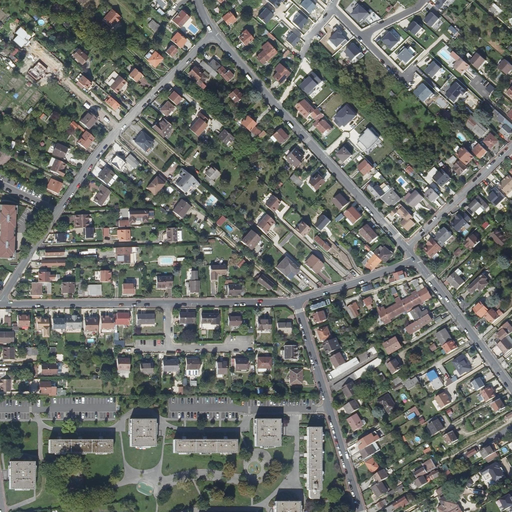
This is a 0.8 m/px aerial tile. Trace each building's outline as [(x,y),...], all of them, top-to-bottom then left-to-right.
[(309,13),(316,5),(310,0),(303,0),(299,4),(309,13)] [(362,22),(370,12),(355,0),(347,10),(362,22)] [(434,0),(433,2),(440,9),(448,0),(434,0)] [(497,14),(502,9),(495,3),(491,8),(497,14)] [(265,23),(274,15),(266,7),(257,15),(265,23)] [(111,10),(102,21),(110,28),(114,23),(116,21),(117,21),(120,18),(111,10)] [(177,13),(171,20),(180,28),(190,17),(181,10),(179,14),(177,13)] [(298,12),(292,22),(302,28),(308,19),(298,12)] [(237,21),(230,13),(223,19),(228,26),(231,23),(232,25),(237,21)] [(425,21),(432,28),(440,20),(432,13),(425,21)] [(161,27),(149,16),(147,19),(148,19),(145,22),(148,24),(147,25),(156,32),(161,27)] [(1,28),(0,29),(0,33),(1,34),(8,40),(18,29),(16,27),(17,26),(13,22),(6,30),(5,28),(3,30),(1,28)] [(408,29),(416,36),(423,29),(415,22),(413,25),(411,27),(410,26),(408,29)] [(239,38),(244,45),(252,39),(245,30),(242,33),(243,35),(239,38)] [(293,47),(300,39),(292,31),(285,39),(293,47)] [(382,39),(392,50),(401,41),(391,31),(382,39)] [(186,41),(177,33),(171,40),(180,48),(186,41)] [(263,64),(266,62),(265,61),(275,52),(273,49),(267,42),(261,48),(263,50),(256,56),(262,64),(263,64)] [(154,49),(147,43),(144,46),(151,52),(154,49)] [(354,43),(345,51),(353,60),(362,52),(354,43)] [(178,50),(172,45),(165,52),(172,57),(178,50)] [(284,54),(288,50),(282,45),(279,48),(284,54)] [(82,64),(87,57),(78,49),(76,52),(73,55),(82,64)] [(415,57),(407,49),(398,57),(401,60),(402,59),(407,65),(415,57)] [(162,59),(155,51),(147,60),(155,67),(162,59)] [(49,56),(59,65),(61,63),(50,53),(45,58),(46,59),(49,56)] [(487,61),(479,54),(471,63),(479,70),(487,61)] [(59,65),(49,56),(46,59),(42,64),(52,73),(52,72),(59,65)] [(463,74),(471,66),(462,58),(455,67),(463,74)] [(218,74),(212,69),(207,64),(203,60),(199,64),(209,72),(215,77),(218,74)] [(511,69),(511,65),(506,60),(499,68),(507,75),(511,69)] [(434,78),(442,69),(435,63),(426,72),(434,78)] [(273,77),(280,84),(290,74),(280,64),(275,69),(278,72),(273,77)] [(61,66),(59,65),(52,72),(54,74),(61,66)] [(227,81),(233,75),(228,70),(226,71),(221,66),(216,70),(227,81)] [(202,74),(200,71),(201,70),(199,69),(198,70),(195,67),(189,73),(192,76),(190,78),(199,86),(202,82),(206,77),(202,74)] [(136,81),(142,74),(135,68),(129,75),(136,81)] [(300,85),(309,94),(324,81),(315,72),(300,85)] [(92,84),(81,74),(76,79),(79,82),(84,87),(86,88),(88,85),(89,84),(90,85),(92,84)] [(116,93),(126,82),(120,76),(110,87),(116,93)] [(462,94),(464,95),(468,91),(457,81),(445,94),(454,102),(462,94)] [(201,93),(189,83),(186,86),(199,96),(201,93)] [(424,84),(415,93),(424,103),(430,97),(431,99),(435,95),(424,84)] [(235,102),(242,95),(236,88),(228,94),(230,97),(235,102)] [(174,91),(168,97),(176,105),(182,98),(174,91)] [(230,97),(228,94),(219,102),(222,105),(226,102),(225,101),(230,97)] [(120,105),(111,97),(110,98),(108,101),(106,99),(105,101),(115,110),(120,105)] [(322,113),(317,108),(315,111),(305,100),(297,108),(301,112),(299,114),(302,117),(304,115),(307,118),(311,114),(316,119),(322,113)] [(167,116),(174,107),(167,102),(160,110),(167,116)] [(322,104),(317,108),(322,113),(325,116),(326,117),(331,113),(322,104)] [(335,116),(345,127),(358,115),(348,104),(335,116)] [(92,126),(97,120),(89,112),(81,122),(88,129),(91,125),(92,126)] [(451,117),(446,112),(442,116),(447,120),(451,117)] [(511,124),(498,112),(495,114),(498,117),(496,118),(502,124),(503,123),(506,126),(501,132),(508,139),(511,133),(511,124)] [(197,116),(199,118),(196,122),(197,123),(194,125),(193,125),(190,129),(198,136),(208,125),(206,123),(209,120),(200,113),(197,116)] [(254,125),(256,123),(245,113),(238,120),(251,131),(257,137),(258,137),(262,133),(254,125)] [(322,113),(316,119),(315,119),(317,121),(319,120),(320,121),(325,116),(322,113)] [(465,121),(468,124),(469,123),(475,128),(483,136),(486,133),(475,122),(476,120),(471,115),(465,121)] [(163,136),(173,126),(163,118),(159,124),(156,122),(152,126),(163,136)] [(327,122),(324,120),(321,123),(320,121),(319,120),(317,121),(313,125),(316,128),(317,127),(325,136),(333,129),(327,122)] [(488,131),(476,120),(475,122),(486,133),(488,131)] [(288,138),(280,128),(270,138),(274,143),(277,140),(279,143),(281,142),(282,143),(288,138)] [(366,146),(369,149),(380,138),(369,128),(359,139),(361,141),(358,144),(363,150),(366,146)] [(233,138),(224,129),(217,137),(225,144),(228,140),(230,142),(233,138)] [(261,141),(267,135),(264,131),(262,133),(258,137),(261,141)] [(86,150),(95,139),(86,132),(77,142),(86,150)] [(153,142),(142,132),(134,142),(145,151),(153,142)] [(401,145),(410,136),(407,133),(398,141),(401,145)] [(485,142),(492,149),(499,142),(492,135),(485,142)] [(405,148),(414,140),(410,136),(401,145),(405,148)] [(488,152),(476,141),(473,144),(477,147),(473,151),(477,155),(478,154),(482,158),(488,152)] [(67,161),(71,151),(59,146),(55,155),(67,161)] [(339,154),(345,162),(353,156),(346,148),(339,154)] [(470,162),(474,158),(464,148),(457,155),(465,164),(468,161),(470,162)] [(299,161),(303,157),(294,149),(286,158),(293,165),(298,159),(299,161)] [(132,164),(136,160),(130,154),(126,159),(132,164)] [(120,171),(126,164),(116,156),(110,163),(120,171)] [(63,171),(66,164),(53,158),(49,165),(52,167),(51,170),(64,176),(66,172),(63,171)] [(366,175),(373,168),(366,160),(358,167),(366,175)] [(453,169),(460,176),(468,168),(461,161),(453,169)] [(212,180),(219,172),(212,165),(205,173),(207,176),(205,178),(212,185),(215,182),(212,180)] [(114,174),(106,168),(98,178),(106,184),(114,174)] [(193,188),(196,184),(198,182),(184,170),(183,172),(179,176),(182,179),(181,180),(180,179),(175,184),(185,193),(188,189),(187,189),(190,186),(191,187),(193,188)] [(441,186),(451,178),(443,170),(434,179),(441,186)] [(302,182),(297,177),(298,176),(295,172),(289,178),(299,187),(302,182)] [(157,177),(147,188),(155,195),(165,184),(167,181),(160,175),(157,177)] [(316,189),(323,181),(317,175),(309,182),(316,189)] [(511,178),(510,177),(500,187),(507,194),(511,189),(511,178)] [(58,194),(63,184),(60,183),(51,179),(47,189),(58,194)] [(280,181),(275,187),(278,189),(283,184),(280,181)] [(383,190),(379,186),(377,186),(376,186),(373,183),(367,188),(378,201),(381,198),(386,194),(383,190)] [(101,206),(111,192),(110,191),(101,185),(98,189),(101,191),(94,201),(101,206)] [(386,194),(391,189),(390,189),(392,188),(389,185),(388,186),(387,186),(383,190),(386,194)] [(425,196),(431,190),(428,187),(422,193),(425,196)] [(491,198),(489,200),(496,207),(506,198),(496,187),(492,191),(494,193),(490,196),(491,198)] [(401,199),(391,189),(386,194),(381,198),(385,202),(387,200),(393,207),(401,199)] [(432,203),(439,196),(432,189),(431,190),(425,196),(432,203)] [(414,209),(424,199),(417,191),(412,196),(410,194),(405,199),(414,209)] [(262,202),(265,204),(273,195),(271,193),(262,202)] [(341,210),(349,203),(341,194),(333,201),(341,210)] [(275,207),(280,202),(273,195),(265,204),(273,212),(277,208),(275,207)] [(478,196),(477,200),(469,207),(475,213),(482,207),(485,209),(487,207),(478,196)] [(182,219),(191,207),(182,200),(173,212),(182,219)] [(13,251),(14,217),(15,217),(16,206),(0,205),(0,258),(8,259),(8,260),(10,260),(10,259),(14,259),(14,251),(13,251)] [(403,207),(399,212),(406,219),(402,224),(409,231),(416,224),(412,220),(414,218),(412,216),(403,207)] [(472,216),(475,213),(469,207),(465,208),(472,216)] [(362,217),(354,208),(346,214),(349,218),(354,224),(362,217)] [(398,213),(395,209),(390,214),(393,218),(398,213)] [(131,226),(131,223),(135,223),(135,218),(136,216),(140,216),(142,218),(142,222),(148,222),(147,218),(147,212),(147,211),(128,212),(129,221),(119,221),(119,227),(131,226)] [(255,221),(258,224),(266,215),(263,212),(255,221)] [(417,212),(412,216),(414,218),(419,223),(423,219),(417,212)] [(455,221),(451,224),(458,232),(472,220),(466,213),(462,217),(460,214),(456,218),(457,219),(455,221)] [(89,228),(88,214),(76,215),(76,223),(75,223),(75,229),(83,228),(89,228)] [(270,227),(275,222),(267,215),(266,215),(258,224),(257,226),(265,234),(269,230),(268,229),(269,227),(270,227)] [(324,216),(316,226),(323,231),(331,222),(324,216)] [(303,238),(311,229),(302,221),(295,230),(303,238)] [(379,237),(368,225),(360,232),(371,244),(379,237)] [(89,228),(83,228),(84,232),(86,232),(86,239),(93,239),(93,228),(89,228)] [(177,242),(177,228),(167,228),(167,242),(177,242)] [(437,237),(434,240),(442,248),(445,245),(444,244),(453,236),(445,228),(442,230),(439,233),(436,236),(437,237)] [(130,241),(129,230),(117,230),(118,235),(119,235),(119,242),(130,241)] [(491,236),(502,248),(509,241),(498,230),(491,236)] [(260,240),(251,231),(247,235),(257,244),(260,240)] [(282,248),(294,234),(291,232),(279,245),(282,248)] [(56,240),(56,243),(66,243),(66,233),(57,234),(58,239),(56,239),(56,240)] [(251,250),(257,244),(247,235),(242,241),(251,250)] [(475,248),(481,242),(473,235),(464,244),(468,247),(471,244),(475,248)] [(331,249),(318,237),(315,241),(328,252),(331,249)] [(434,240),(433,239),(427,244),(428,246),(424,250),(431,258),(442,249),(442,248),(434,240)] [(386,263),(394,255),(386,248),(385,249),(382,246),(375,254),(382,260),(386,263)] [(130,254),(130,248),(119,248),(117,248),(117,254),(117,258),(117,261),(121,261),(121,264),(130,264),(130,254)] [(457,257),(462,252),(459,249),(454,254),(457,257)] [(367,257),(370,260),(375,254),(372,251),(367,257)] [(372,271),(382,260),(375,254),(370,260),(367,257),(362,263),(372,271)] [(320,268),(324,264),(313,255),(306,263),(317,274),(321,269),(320,268)] [(291,280),(300,270),(286,257),(277,268),(291,280)] [(210,275),(211,275),(211,280),(212,281),(215,281),(217,280),(216,275),(226,275),(226,266),(210,266),(210,275)] [(465,283),(460,277),(462,275),(458,270),(448,280),(458,290),(465,283)] [(110,282),(110,275),(111,275),(111,271),(100,271),(100,282),(110,282)] [(408,278),(405,271),(403,272),(403,271),(394,274),(395,275),(396,277),(394,278),(390,280),(391,283),(408,278)] [(54,280),(54,276),(49,275),(48,272),(38,272),(38,283),(42,283),(48,283),(48,280),(54,280)] [(197,273),(192,274),(192,281),(190,281),(190,293),(199,293),(199,281),(197,281),(197,273)] [(481,291),(489,284),(486,281),(488,279),(484,274),(483,275),(483,274),(480,277),(480,278),(468,289),(473,294),(478,288),(481,291)] [(274,284),(262,275),(257,281),(269,290),(274,284)] [(173,288),(173,277),(157,277),(157,289),(166,289),(166,288),(173,288)] [(423,305),(421,302),(431,297),(426,288),(423,290),(420,285),(419,282),(417,279),(412,280),(418,292),(399,302),(397,299),(395,300),(397,304),(385,310),(383,308),(381,309),(380,307),(377,309),(378,311),(377,311),(385,326),(411,311),(421,306),(423,305)] [(74,292),(74,282),(62,283),(63,293),(74,292)] [(42,295),(42,283),(38,283),(32,283),(32,295),(34,295),(39,295),(42,295)] [(135,293),(135,284),(123,284),(123,293),(135,293)] [(363,288),(364,292),(373,289),(371,284),(368,285),(368,286),(363,288)] [(101,294),(101,285),(87,285),(87,290),(88,291),(89,291),(89,294),(101,294)] [(241,293),(241,285),(224,285),(224,288),(224,295),(241,296),(241,293)] [(497,291),(492,285),(487,290),(493,295),(497,291)] [(372,296),(367,298),(367,299),(365,300),(367,305),(372,302),(371,300),(374,299),(372,296)] [(346,306),(343,300),(336,303),(340,309),(346,306)] [(314,310),(330,305),(329,301),(321,304),(320,303),(312,306),(314,310)] [(357,303),(354,305),(353,303),(347,307),(353,318),(356,317),(360,315),(357,310),(359,308),(357,303)] [(485,306),(481,303),(474,309),(482,317),(489,311),(487,308),(485,306)] [(429,314),(427,309),(424,311),(421,306),(411,311),(417,321),(419,320),(428,315),(429,314)] [(496,312),(493,309),(485,316),(488,319),(490,321),(493,324),(504,313),(500,309),(496,312)] [(328,319),(325,311),(315,315),(318,323),(320,322),(324,321),(328,319)] [(131,324),(131,313),(118,313),(118,315),(115,315),(115,318),(115,324),(131,324)] [(195,323),(195,313),(181,313),(181,323),(195,323)] [(220,324),(220,314),(203,314),(203,323),(212,323),(212,324),(220,324)] [(30,327),(30,317),(23,317),(23,315),(18,315),(18,323),(18,327),(20,327),(30,327)] [(155,324),(155,315),(138,315),(138,324),(155,324)] [(422,326),(432,321),(428,315),(419,320),(422,326)] [(241,326),(241,316),(229,316),(229,326),(241,326)] [(49,337),(49,319),(41,319),(41,317),(36,317),(36,322),(37,322),(37,329),(44,329),(44,337),(49,337)] [(82,328),(82,318),(77,318),(73,318),(66,318),(66,328),(74,328),(76,329),(77,329),(78,328),(82,328)] [(115,324),(115,318),(110,318),(102,318),(102,329),(115,329),(115,324)] [(66,328),(66,319),(61,319),(58,319),(53,319),(53,329),(66,329),(66,328)] [(98,331),(98,319),(93,319),(90,319),(86,319),(86,331),(98,331)] [(270,329),(270,320),(258,320),(258,331),(263,331),(263,329),(270,329)] [(410,334),(422,327),(422,326),(419,320),(417,321),(406,328),(409,331),(410,334)] [(508,336),(511,332),(511,326),(508,322),(499,330),(501,332),(496,336),(498,338),(494,342),(497,345),(505,338),(508,336)] [(290,333),(290,324),(277,324),(277,333),(290,333)] [(331,337),(328,327),(319,330),(322,340),(324,340),(324,341),(328,340),(328,338),(331,337)] [(453,340),(445,328),(435,335),(442,347),(442,346),(453,340)] [(0,342),(13,343),(13,334),(0,333),(0,342)] [(390,353),(402,347),(397,337),(385,344),(390,353)] [(340,348),(336,338),(324,344),(325,347),(326,347),(329,353),(340,348)] [(505,355),(511,349),(511,345),(505,338),(497,345),(497,346),(505,355)] [(457,348),(453,340),(442,346),(447,354),(457,348)] [(437,347),(435,343),(430,346),(430,347),(428,349),(430,352),(432,350),(437,347)] [(296,360),(296,346),(284,346),(284,351),(284,355),(284,360),(296,360)] [(14,359),(14,347),(4,347),(4,355),(3,355),(3,359),(14,359)] [(346,363),(340,352),(331,358),(337,368),(346,363)] [(470,368),(462,355),(453,361),(461,374),(470,368)] [(401,368),(394,356),(386,360),(389,364),(388,364),(393,373),(401,368)] [(270,368),(270,357),(258,357),(258,368),(270,368)] [(334,378),(360,363),(356,357),(346,363),(337,368),(330,372),(334,378)] [(353,381),(383,362),(380,357),(333,386),(336,392),(342,388),(353,381)] [(130,370),(130,359),(117,359),(117,370),(118,370),(118,373),(124,373),(124,370),(130,370)] [(199,369),(199,359),(187,359),(187,369),(199,369)] [(235,359),(231,359),(231,369),(235,369),(235,370),(247,370),(247,365),(247,359),(235,359)] [(178,371),(178,360),(163,360),(163,371),(178,371)] [(226,375),(226,361),(216,361),(216,379),(222,379),(222,375),(226,375)] [(153,374),(153,363),(140,363),(140,374),(153,374)] [(50,374),(50,366),(40,366),(39,374),(50,374)] [(0,379),(6,379),(6,372),(11,372),(11,368),(0,367),(0,379)] [(302,384),(302,370),(297,370),(294,370),(290,370),(290,384),(302,384)] [(443,386),(434,371),(428,375),(437,389),(443,386)] [(395,385),(403,380),(400,375),(393,380),(395,385)] [(420,382),(417,377),(416,377),(405,384),(406,386),(407,385),(409,389),(420,383),(419,382),(420,382)] [(485,386),(481,378),(471,384),(473,387),(475,386),(477,390),(485,386)] [(0,391),(10,392),(10,379),(6,379),(0,379),(0,391)] [(349,398),(359,392),(353,381),(342,388),(349,398)] [(56,389),(56,386),(50,386),(50,383),(40,383),(40,393),(50,393),(50,396),(67,396),(67,389),(62,389),(56,389)] [(496,396),(492,390),(494,389),(492,386),(481,392),(487,402),(496,396)] [(450,403),(447,399),(446,396),(447,396),(444,392),(435,398),(442,408),(450,403)] [(397,407),(388,394),(378,401),(380,405),(384,403),(386,407),(387,406),(390,411),(397,407)] [(360,408),(354,399),(346,404),(348,408),(346,409),(349,415),(351,414),(355,411),(360,408)] [(497,412),(506,407),(500,399),(488,406),(490,409),(494,407),(497,412)] [(404,412),(407,420),(421,414),(417,406),(404,412)] [(364,425),(357,414),(352,416),(348,419),(354,431),(364,425)] [(444,428),(436,416),(427,422),(434,434),(444,428)] [(281,446),(281,418),(256,418),(256,446),(281,446)] [(155,446),(155,419),(131,419),(131,446),(155,446)] [(322,490),(322,428),(309,428),(309,436),(306,436),(306,440),(309,440),(309,457),(306,457),(306,461),(309,461),(309,478),(306,478),(306,482),(309,482),(309,490),(311,490),(311,497),(311,498),(312,498),(313,499),(314,499),(320,499),(320,490),(322,490)] [(458,439),(453,431),(452,431),(451,429),(443,433),(445,436),(444,436),(449,445),(458,439)] [(377,441),(372,433),(359,441),(364,449),(372,444),(377,441)] [(238,453),(238,439),(229,439),(229,436),(225,436),(225,439),(208,439),(208,436),(204,436),(204,439),(187,439),(187,436),(183,436),(183,439),(175,439),(175,453),(238,453)] [(112,454),(112,440),(104,440),(104,437),(99,437),(99,440),(83,440),(83,437),(79,437),(79,440),(62,440),(62,437),(58,437),(58,440),(49,440),(49,454),(112,454)] [(500,450),(495,442),(478,453),(480,457),(483,455),(484,459),(486,458),(496,452),(500,450)] [(371,455),(377,452),(372,444),(364,449),(361,451),(366,458),(371,455)] [(469,457),(477,452),(475,449),(467,454),(469,457)] [(498,456),(496,452),(486,458),(488,462),(498,456)] [(380,467),(373,457),(373,458),(371,455),(366,458),(364,459),(366,462),(372,472),(380,467)] [(34,489),(34,461),(9,461),(10,489),(34,489)] [(417,478),(437,467),(433,461),(414,472),(417,478)] [(501,468),(497,462),(490,466),(481,471),(483,475),(490,471),(497,483),(506,477),(502,471),(501,471),(500,469),(501,468)] [(490,466),(489,463),(479,469),(480,470),(478,471),(479,473),(481,471),(490,466)] [(388,477),(383,469),(373,475),(378,483),(381,481),(388,477)] [(440,475),(440,474),(442,472),(440,469),(438,471),(438,470),(436,471),(435,470),(432,472),(433,473),(425,477),(424,475),(415,480),(419,487),(440,475)] [(388,491),(381,481),(378,483),(371,488),(377,498),(388,491)] [(441,492),(450,487),(448,484),(440,489),(441,492)] [(413,501),(410,496),(413,495),(411,492),(405,496),(405,497),(397,501),(398,503),(401,502),(402,504),(406,502),(407,505),(413,501)] [(506,509),(511,507),(511,505),(511,497),(510,494),(500,499),(506,509)] [(458,505),(456,501),(454,503),(449,495),(441,499),(444,504),(439,507),(441,511),(447,511),(448,511),(450,510),(451,511),(463,511),(459,504),(458,505)] [(378,509),(387,503),(384,498),(375,504),(378,509)] [(396,507),(398,506),(396,501),(387,507),(389,511),(392,509),(393,510),(397,508),(396,507)] [(300,511),(301,503),(276,503),(275,511),(300,511)]
